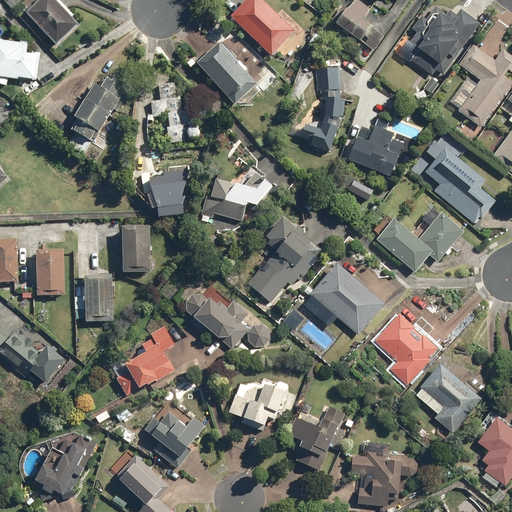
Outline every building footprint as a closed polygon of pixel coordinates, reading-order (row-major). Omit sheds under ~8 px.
[(53,0),(39,0),(25,14),(56,47),(78,26),(53,0)] [(259,0),(246,0),(229,18),(271,58),(294,33),(259,0)] [(357,0),(344,0),(330,20),(374,52),(384,38),(362,21),(370,9),(357,0)] [(442,76),(480,24),(460,9),(455,16),(449,11),(447,15),(436,7),(427,19),(422,16),(412,30),(416,33),(409,42),(407,40),(397,54),(415,66),(416,65),(432,77),(436,71),(442,76)] [(315,34),(308,43),(316,49),(323,39),(315,34)] [(0,39),(0,76),(36,82),(40,54),(27,52),(29,45),(0,39)] [(218,43),(195,64),(234,107),(257,86),(218,43)] [(458,112),(480,129),(511,85),(511,56),(503,50),(494,61),(473,45),(458,66),(480,81),(458,112)] [(304,92),(313,70),(300,66),(285,99),(303,108),(304,92)] [(342,91),(340,68),(315,70),(318,94),(327,93),(328,99),(325,99),(322,122),(320,130),(304,125),(302,131),(292,128),(289,136),(311,142),(310,147),(330,153),(337,129),(338,130),(341,120),(339,120),(339,117),(343,118),(344,104),(341,104),(341,101),(340,91),(342,91)] [(117,99),(124,88),(105,76),(98,87),(94,84),(73,118),(77,121),(71,131),(90,142),(96,132),(99,133),(119,100),(117,99)] [(432,78),(424,90),(431,95),(440,84),(432,78)] [(174,83),(158,85),(160,100),(150,102),(152,118),(168,116),(169,127),(167,128),(169,144),(185,142),(184,134),(187,134),(187,136),(189,139),(193,140),(197,139),(199,136),(199,132),(197,128),(193,127),(193,126),(196,125),(194,110),(182,112),(181,99),(176,99),(174,83)] [(360,126),(346,162),(390,179),(404,144),(392,139),(394,134),(386,130),(390,121),(379,117),(373,131),(360,126)] [(511,130),(491,159),(511,174),(511,130)] [(486,182),(433,139),(422,153),(433,162),(424,173),(439,186),(436,190),(477,224),(496,201),(480,188),(486,182)] [(189,173),(189,171),(192,170),(194,165),(194,159),(192,155),(187,152),(181,152),(177,154),(174,159),(174,161),(169,161),(169,160),(166,155),(160,152),(155,153),(150,156),(147,162),(148,167),(151,172),(157,175),(158,175),(159,185),(150,185),(159,215),(184,213),(185,196),(182,197),(189,173)] [(246,205),(255,207),(271,189),(251,171),(237,186),(216,181),(212,198),(206,197),(200,221),(207,223),(209,218),(212,219),(213,215),(242,223),(246,205)] [(393,220),(375,241),(414,274),(430,256),(438,263),(463,233),(441,214),(439,215),(432,210),(424,219),(423,218),(415,227),(423,234),(418,240),(393,220)] [(294,229),(281,218),(262,242),(275,253),(266,264),(262,261),(257,268),(260,271),(248,286),(270,304),(287,284),(291,287),(297,281),(299,282),(323,253),(302,235),(305,232),(297,226),(294,229)] [(149,226),(121,227),(122,274),(151,273),(149,226)] [(183,232),(172,226),(167,234),(179,240),(183,232)] [(17,239),(0,239),(0,284),(18,284),(17,239)] [(64,250),(35,251),(36,297),(65,296),(64,250)] [(385,306),(336,264),(301,304),(329,329),(338,319),(358,337),(385,306)] [(112,275),(84,276),(85,323),(114,322),(112,275)] [(264,348),(270,340),(270,333),(262,326),(254,326),(252,328),(244,321),(249,315),(233,302),(227,309),(219,302),(215,306),(208,299),(206,301),(200,296),(191,296),(185,303),(186,313),(194,319),(189,324),(206,338),(210,334),(231,352),(247,334),(247,342),(255,349),(264,348)] [(390,370),(407,386),(431,361),(429,359),(437,351),(400,315),(374,342),(396,363),(390,370)] [(115,379),(126,397),(146,385),(148,388),(175,371),(164,353),(175,346),(163,327),(150,336),(152,339),(140,346),(145,353),(123,366),(127,372),(115,379)] [(0,333),(0,358),(26,379),(31,373),(45,385),(65,360),(46,346),(40,354),(33,348),(35,345),(27,338),(25,341),(14,333),(8,340),(0,333)] [(248,350),(242,343),(231,354),(237,360),(248,350)] [(433,419),(452,435),(486,395),(467,380),(463,386),(439,366),(414,396),(437,415),(433,419)] [(277,424),(288,391),(262,382),(261,385),(244,386),(238,384),(228,414),(243,419),(241,425),(263,432),(267,421),(277,424)] [(296,462),(320,472),(345,413),(327,406),(321,422),(303,415),(302,419),(296,417),(287,438),(295,441),(291,451),(299,454),(296,462)] [(153,452),(177,470),(194,449),(191,447),(205,427),(193,418),(186,426),(168,412),(159,423),(153,419),(143,432),(159,444),(153,452)] [(511,431),(495,419),(477,444),(488,452),(480,462),(487,467),(484,472),(505,488),(511,478),(511,431)] [(73,490),(97,444),(80,435),(74,445),(64,440),(58,451),(52,448),(34,483),(36,483),(41,502),(60,497),(62,501),(75,497),(73,490)] [(115,475),(134,456),(128,450),(110,470),(115,475)] [(373,458),(361,456),(356,505),(387,508),(389,495),(398,496),(400,477),(410,478),(416,473),(417,465),(412,460),(407,459),(407,457),(374,454),(373,458)] [(138,511),(172,511),(159,499),(170,487),(136,455),(114,478),(144,506),(138,511)]
